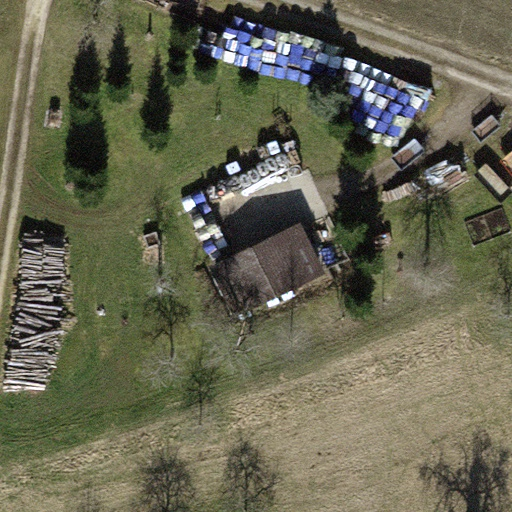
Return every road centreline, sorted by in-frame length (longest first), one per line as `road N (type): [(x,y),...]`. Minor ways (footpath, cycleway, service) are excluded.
road 1 (track): [(511,99),(236,0)]
road 2 (track): [(43,0),(0,284)]
